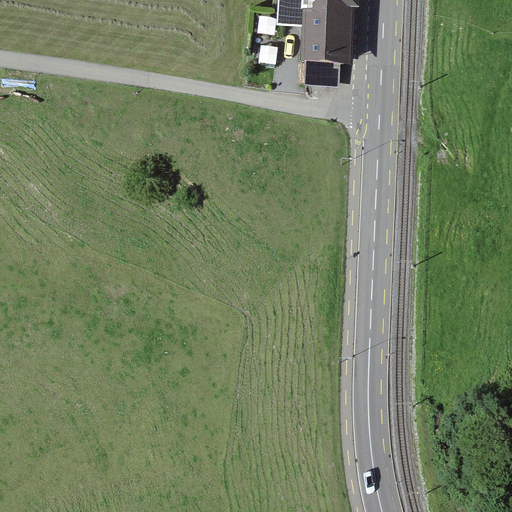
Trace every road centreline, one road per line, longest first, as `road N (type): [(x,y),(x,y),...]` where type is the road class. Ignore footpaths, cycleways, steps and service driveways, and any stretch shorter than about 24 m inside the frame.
road 1 (secondary): [(379,114),(369,405),(382,511)]
road 2 (residential): [(379,114),(0,57)]
